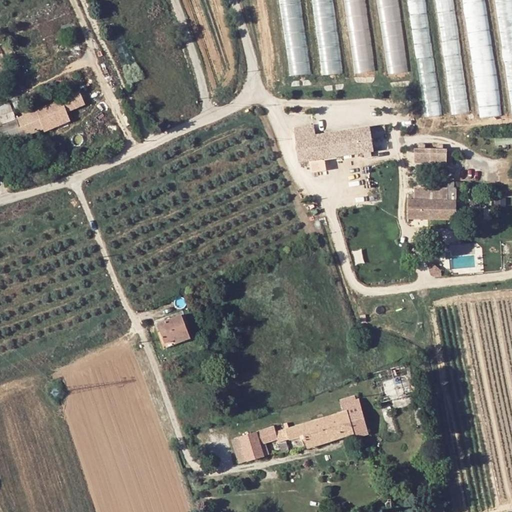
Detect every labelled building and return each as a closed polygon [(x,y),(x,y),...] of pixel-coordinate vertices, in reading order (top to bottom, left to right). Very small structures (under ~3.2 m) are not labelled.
[(300,0),(278,0),(290,76),(312,73),(300,0)] [(331,0),(310,0),(321,76),(343,73),(331,0)] [(365,0),(343,0),(354,73),(376,70),(365,0)] [(397,0),(375,0),(387,75),(408,72),(397,0)] [(426,0),(406,0),(425,116),(444,113),(426,0)] [(452,0),(433,0),(451,115),(470,112),(452,0)] [(481,0),(462,0),(480,115),(499,112),(481,0)] [(511,0),(497,0),(511,95),(511,0)] [(0,141),(16,134),(27,130),(35,127),(35,121),(61,110),(56,100),(72,93),(67,80),(0,107),(0,141)] [(314,125),(294,128),(300,162),(373,151),(369,127),(316,135),(314,125)] [(442,161),(443,151),(421,152),(421,161),(442,161)] [(323,160),(309,161),(310,171),(323,170),(323,160)] [(440,178),(439,187),(414,187),(414,199),(408,199),(407,218),(430,218),(430,225),(444,225),(444,218),(456,219),(457,183),(443,182),(443,178),(440,178)] [(157,323),(165,342),(189,333),(182,314),(157,323)] [(191,337),(189,333),(165,342),(162,343),(164,347),(191,337)] [(347,409),(361,405),(359,399),(345,403),(347,409)] [(326,441),(354,433),(347,410),(319,419),(326,441)] [(289,428),(287,423),(284,424),(285,429),(276,432),(275,426),(239,437),(242,448),(236,450),(240,463),(269,454),(266,443),(278,439),(279,441),(285,439),(303,434),(307,445),(307,446),(326,441),(319,419),(289,428)] [(232,439),(236,450),(242,448),(239,437),(232,439)] [(289,451),(285,439),(279,441),(281,450),(282,453),(289,451)]
